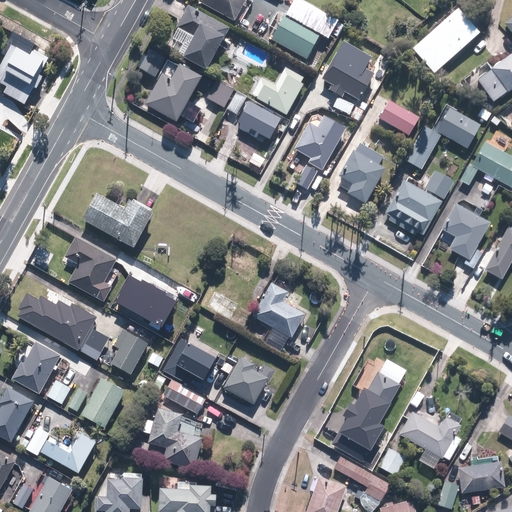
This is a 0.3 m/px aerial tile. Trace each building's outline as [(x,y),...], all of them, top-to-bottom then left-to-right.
[(245,0),(201,0),(236,18),(245,0)] [(229,28),(189,6),(177,27),(195,36),(184,57),(207,69),(229,28)] [(477,32),(458,10),(415,48),(435,70),(477,32)] [(320,33),(286,14),(272,38),(306,57),(320,33)] [(342,44),(322,79),(359,100),(374,74),(347,59),(353,50),(342,44)] [(32,58),(14,48),(0,71),(0,82),(9,87),(6,91),(26,103),(35,88),(38,89),(44,78),(40,76),(50,60),(36,52),(32,58)] [(511,85),(511,58),(510,56),(480,80),(495,99),(511,85)] [(177,122),(202,77),(180,65),(179,66),(170,61),(145,104),(177,122)] [(247,96),(238,92),(229,109),(237,114),(247,96)] [(419,117),(389,101),(379,119),(409,135),(419,117)] [(281,119),(249,102),(239,121),(270,138),(281,119)] [(481,124),(451,109),(439,133),(469,148),(481,124)] [(318,127),(310,123),(295,148),(312,158),(309,162),(322,170),(347,129),(325,116),(318,127)] [(440,135),(425,127),(407,160),(422,168),(440,135)] [(511,184),(511,156),(485,143),(473,166),(511,186),(511,184)] [(354,150),(340,175),(354,182),(349,191),(368,201),(386,168),(380,165),(384,157),(361,144),(357,152),(354,150)] [(265,159),(254,153),(249,162),(260,168),(265,159)] [(317,172),(306,166),(296,183),(307,190),(317,172)] [(454,181),(435,171),(425,189),(444,199),(454,181)] [(442,202),(404,181),(386,213),(424,234),(442,202)] [(98,192),(83,218),(134,246),(153,212),(130,199),(126,208),(98,192)] [(489,222),(457,204),(443,229),(456,236),(450,247),(469,258),(489,222)] [(511,227),(510,226),(487,268),(501,277),(511,257),(511,227)] [(117,260),(76,237),(65,257),(79,264),(70,281),(103,299),(110,286),(105,283),(117,260)] [(262,272),(233,256),(226,270),(255,285),(262,272)] [(130,275),(116,301),(162,326),(176,301),(165,295),(166,293),(142,280),(141,281),(130,275)] [(231,299),(239,284),(222,276),(206,306),(233,320),(241,304),(231,299)] [(273,284),(256,315),(294,335),(306,313),(282,301),(287,291),(273,284)] [(31,294),(19,315),(78,349),(82,341),(101,352),(109,338),(90,327),(97,317),(72,302),(70,306),(60,300),(56,306),(41,297),(40,299),(31,294)] [(131,373),(148,343),(125,330),(117,345),(121,347),(113,363),(131,373)] [(181,340),(165,369),(184,379),(188,371),(204,379),(215,358),(181,340)] [(61,355),(37,342),(16,380),(40,393),(61,355)] [(241,358),(226,387),(256,403),(269,379),(251,370),(254,365),(241,358)] [(379,423),(399,385),(376,373),(368,389),(364,387),(333,446),(365,462),(384,425),(379,423)] [(167,379),(159,375),(150,390),(158,395),(167,379)] [(125,391),(103,379),(83,414),(105,426),(125,391)] [(70,388),(57,380),(48,397),(61,404),(70,388)] [(205,399),(172,381),(164,395),(197,414),(205,399)] [(33,401),(10,388),(0,406),(1,407),(0,408),(0,433),(12,440),(33,401)] [(86,394),(79,390),(71,406),(77,409),(86,394)] [(182,415),(159,408),(150,441),(167,445),(164,457),(195,465),(202,439),(178,432),(182,415)] [(413,411),(400,434),(441,457),(459,425),(445,417),(440,426),(413,411)] [(511,416),(509,415),(500,430),(511,437),(511,416)] [(51,430),(30,419),(22,434),(43,446),(51,430)] [(71,448),(51,437),(42,452),(79,472),(96,442),(79,433),(71,448)] [(404,457),(389,449),(380,466),(395,474),(404,457)] [(0,490),(16,462),(1,454),(0,454),(0,490)] [(341,458),(335,468),(370,487),(367,492),(381,500),(389,485),(341,458)] [(500,462),(460,468),(463,491),(504,485),(500,462)] [(50,478),(32,511),(60,511),(73,490),(50,478)] [(142,479),(110,478),(109,496),(99,496),(98,511),(129,511),(130,506),(141,507),(142,479)] [(336,511),(345,487),(319,478),(307,511),(336,511)] [(458,485),(446,481),(438,504),(451,508),(458,485)] [(34,490),(24,485),(14,503),(23,508),(34,490)] [(161,488),(160,510),(177,511),(176,511),(188,511),(189,511),(200,511),(210,511),(212,487),(191,485),(191,489),(161,488)] [(488,493),(470,496),(471,506),(489,503),(488,493)] [(406,502),(381,508),(381,511),(415,511),(416,511),(413,502),(407,503),(406,502)]
